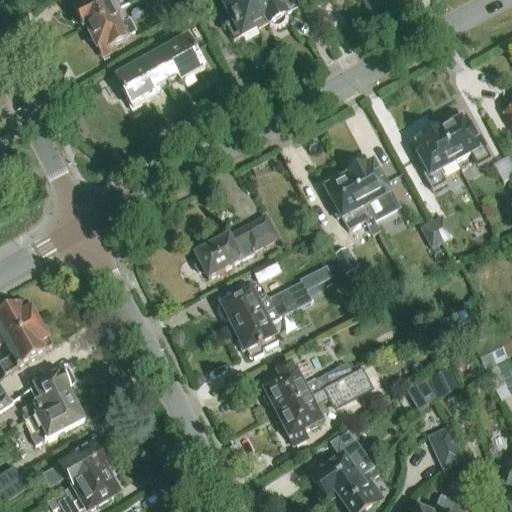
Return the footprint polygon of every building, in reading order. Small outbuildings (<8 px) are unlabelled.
[(73,14),(82,30),(118,12),(111,0),(79,0),(80,1),(72,5),(76,13),(73,14)] [(232,0),(223,5),(233,23),(226,27),(234,42),(266,25),(251,0),(232,0)] [(251,0),(266,25),(267,25),(269,28),(271,30),(274,31),(276,31),(280,31),(282,30),(284,28),(285,26),(286,24),(286,22),(286,19),(287,18),(286,17),(295,12),(288,0),(251,0)] [(123,23),(118,12),(82,30),(88,42),(94,43),(102,61),(116,55),(114,50),(128,44),(125,39),(136,34),(129,20),(123,23)] [(162,49),(150,56),(167,86),(178,80),(181,85),(205,72),(187,40),(164,53),(162,49)] [(139,62),(141,66),(115,80),(133,112),(159,97),(156,92),(167,86),(150,56),(139,62)] [(477,168),(479,167),(489,162),(491,161),(484,149),(486,148),(481,139),(478,141),(466,119),(456,125),(450,124),(438,130),(456,164),(471,156),(477,168)] [(432,193),(434,192),(444,187),(446,185),(440,173),(456,164),(438,130),(436,131),(435,129),(431,128),(422,132),(420,137),(421,139),(420,140),(421,143),(411,148),(424,171),(420,173),(432,193)] [(511,157),(502,162),(509,179),(511,177),(511,157)] [(375,225),(399,212),(373,164),(364,169),(360,168),(352,172),(351,176),(349,177),(350,179),(375,225)] [(326,189),(328,192),(325,193),(334,208),(331,210),(337,223),(341,221),(348,235),(364,227),(372,240),(380,235),(375,225),(350,179),(340,185),(338,183),(335,182),(327,186),(326,189)] [(208,282),(242,263),(254,257),(280,242),(266,218),(240,232),(243,236),(231,243),(229,238),(194,257),(199,265),(196,269),(199,275),(204,275),(208,282)] [(431,225),(443,247),(454,241),(442,219),(431,225)] [(431,253),(443,247),(431,225),(419,231),(431,253)] [(357,272),(345,252),(335,257),(346,278),(357,272)] [(274,262),(252,273),(259,287),(281,276),(274,262)] [(312,305),(306,294),(301,285),(288,292),(298,311),(312,305)] [(233,332),(283,306),(289,316),(298,311),(288,292),(270,301),(265,298),(262,292),(256,290),(251,293),(249,289),(235,296),(237,299),(233,301),(234,302),(222,308),(218,314),(223,324),(230,324),(233,332)] [(0,337),(5,347),(40,327),(27,304),(22,306),(21,304),(0,315),(0,337)] [(253,361),(262,356),(263,352),(278,345),(269,327),(279,322),(279,321),(289,316),(283,306),(233,332),(245,355),(246,354),(249,360),(253,361)] [(53,349),(40,327),(5,347),(13,360),(0,367),(0,370),(5,379),(49,354),(47,352),(53,349)] [(502,352),(480,364),(486,375),(487,375),(500,406),(511,400),(511,372),(508,363),(502,352)] [(304,389),(296,375),(295,376),(291,368),(277,375),(281,383),(264,392),(265,394),(262,395),(264,402),(268,408),(272,406),(277,416),(332,388),(337,397),(347,392),(336,372),(304,389)] [(30,391),(37,404),(23,412),(26,419),(23,420),(25,424),(29,422),(29,423),(72,399),(68,390),(75,387),(68,373),(61,377),(60,375),(30,391)] [(458,394),(449,373),(429,382),(439,403),(458,394)] [(423,393),(418,387),(402,399),(415,416),(436,401),(428,389),(423,393)] [(332,388),(277,416),(294,449),(308,442),(304,433),(322,424),(314,409),(337,397),(332,388)] [(0,415),(12,407),(4,396),(0,399),(0,415)] [(36,448),(85,423),(72,399),(29,423),(36,436),(31,438),(36,448)] [(434,451),(456,441),(450,429),(429,439),(434,451)] [(434,451),(439,461),(460,452),(456,441),(434,451)] [(74,493),(105,474),(109,472),(105,466),(107,463),(103,457),(99,456),(93,445),(71,458),(72,460),(60,467),(60,468),(43,478),(49,490),(66,480),(72,491),(74,493)] [(357,447),(311,479),(319,490),(318,495),(322,501),(326,501),(328,504),(338,497),(362,480),(361,480),(374,471),(357,447)] [(465,462),(460,452),(439,461),(444,472),(465,462)] [(0,494),(19,481),(12,470),(0,478),(0,494)] [(374,470),(374,471),(361,480),(362,480),(338,497),(348,511),(370,511),(384,502),(370,484),(379,478),(374,470)] [(95,511),(119,498),(105,474),(74,493),(72,491),(47,506),(50,511),(95,511)] [(26,492),(19,481),(0,494),(0,496),(6,505),(26,492)] [(511,511),(511,493),(505,491),(501,489),(497,499),(505,503),(509,511),(511,511)] [(453,511),(457,505),(442,498),(435,511),(421,511),(419,511),(418,511),(453,511)]
